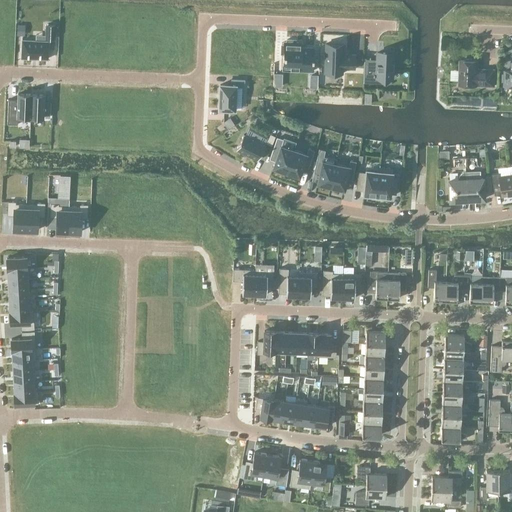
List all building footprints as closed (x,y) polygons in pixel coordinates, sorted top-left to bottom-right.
[(46,25),(45,38),(54,39),(54,25),(46,25)] [(22,40),(21,58),(47,59),(48,41),(22,40)] [(295,40),(286,40),(286,42),(283,42),(283,45),(281,44),(281,53),(283,53),(283,62),(291,63),(290,70),(312,71),(313,48),(301,47),(301,42),(295,42),(295,40)] [(343,44),(325,43),(324,73),(342,73),(342,68),(354,68),(354,55),(342,54),(343,44)] [(504,69),(503,86),(510,86),(510,88),(511,87),(511,50),(511,51),(511,69),(504,69)] [(392,53),(377,52),(376,62),(372,61),(372,64),(366,64),(365,76),(376,76),(391,77),(392,69),(393,69),(393,62),(392,62),(392,53)] [(460,60),(459,84),(494,86),(494,70),(477,69),(477,61),(472,61),(471,59),(466,59),(464,60),(460,60)] [(219,100),(219,109),(234,109),(235,86),(243,86),(244,80),(231,79),(231,85),(220,85),(219,93),(219,100)] [(8,99),(7,124),(17,124),(17,120),(30,120),(30,118),(31,94),(18,93),(17,99),(8,99)] [(31,94),(30,118),(43,118),(43,114),(50,115),(50,101),(43,101),(44,95),(31,94)] [(495,107),(493,99),(483,101),(484,109),(495,107)] [(243,134),(235,150),(257,160),(265,145),(243,134)] [(282,139),(276,137),(270,155),(276,157),(272,167),(285,172),(293,149),(280,145),(282,139)] [(306,154),(293,149),(285,172),(299,176),(302,166),(308,168),(314,150),(308,148),(306,154)] [(324,150),(318,149),(313,171),(319,173),(316,183),(330,186),(335,163),(336,159),(323,156),(324,150)] [(348,166),(335,163),(330,186),(344,189),(346,179),(352,180),(356,161),(349,160),(348,166)] [(365,172),(358,171),(356,187),(363,188),(363,195),(372,195),(371,196),(376,196),(379,167),(378,167),(378,171),(365,170),(365,172)] [(392,168),(379,167),(376,196),(380,197),(380,196),(389,197),(390,190),(396,191),(397,177),(391,176),(392,168)] [(449,201),(466,200),(465,171),(464,171),(464,172),(463,172),(461,173),(460,174),(459,176),(458,177),(458,179),(448,180),(449,201)] [(469,172),(467,172),(465,172),(465,171),(466,200),(483,199),(482,178),(472,178),(472,177),(471,175),(470,173),(469,172)] [(511,194),(511,187),(510,174),(498,176),(498,173),(491,174),(494,195),(505,193),(505,195),(511,194)] [(25,230),(26,204),(15,204),(15,202),(8,202),(7,214),(13,214),(13,229),(24,230),(25,230)] [(36,230),(37,215),(43,216),(44,203),(37,203),(37,205),(26,204),(25,230),(26,230),(36,230)] [(51,203),(50,216),(56,216),(56,231),(67,231),(67,232),(68,232),(69,206),(58,205),(58,204),(51,203)] [(80,206),(69,206),(68,232),(69,232),(69,231),(79,232),(80,217),(86,217),(87,205),(80,204),(80,206)] [(25,257),(6,258),(7,270),(8,270),(7,269),(26,268),(26,267),(25,257)] [(26,268),(7,269),(8,270),(8,280),(28,279),(28,267),(26,267),(26,268)] [(255,269),(233,268),(232,280),(242,280),(241,294),(254,294),(255,269)] [(298,275),(287,275),(288,268),(279,268),(278,293),(285,293),(285,296),(297,296),(298,275)] [(273,270),(255,269),(254,294),(266,295),(266,281),(272,282),(273,270)] [(444,300),(445,281),(435,281),(436,270),(428,269),(427,287),(433,287),(433,299),(444,300)] [(341,298),(342,273),(331,272),(332,270),(323,270),(322,295),(329,295),(329,297),(341,298)] [(298,275),(297,296),(310,297),(310,283),(316,283),(317,272),(298,271),(298,275)] [(387,298),(388,272),(370,271),(369,284),(367,284),(367,292),(368,292),(368,291),(375,291),(375,297),(387,298)] [(405,290),(405,283),(410,284),(410,277),(405,276),(406,272),(388,272),(387,298),(398,298),(399,289),(405,290)] [(361,274),(342,273),(341,298),(354,298),(354,285),(360,285),(361,274)] [(463,288),(463,275),(454,274),(451,281),(445,281),(444,300),(456,300),(457,288),(463,288)] [(480,301),(481,283),(469,282),(470,275),(463,275),(463,288),(469,289),(468,301),(480,301)] [(499,276),(492,276),(481,276),(481,283),(480,301),(492,302),(492,290),(498,290),(499,276)] [(511,276),(506,277),(499,276),(498,290),(505,290),(504,302),(511,302),(511,276)] [(28,279),(8,280),(9,289),(8,289),(8,291),(29,289),(28,279)] [(29,289),(8,291),(9,292),(9,301),(27,300),(27,301),(30,301),(29,289)] [(27,300),(9,301),(10,312),(28,311),(27,301),(27,300)] [(10,312),(9,312),(10,323),(20,323),(21,329),(33,328),(32,310),(28,311),(10,312)] [(342,329),(342,342),(350,342),(351,329),(342,329)] [(274,350),(275,331),(264,330),(263,341),(257,341),(256,353),(275,354),(275,350),(274,350)] [(21,338),(11,339),(11,350),(12,350),(35,349),(34,331),(21,332),(21,338)] [(285,351),(286,331),(284,331),(284,332),(275,331),(274,350),(275,350),(285,351)] [(296,351),(297,332),(287,332),(287,331),(286,331),(285,351),(296,351)] [(358,342),(365,342),(384,343),(384,331),(365,331),(365,336),(358,338),(358,342)] [(307,351),(307,332),(297,332),(296,351),(307,351)] [(317,352),(318,333),(307,332),(307,351),(317,352)] [(335,357),(335,344),(329,344),(329,333),(318,333),(317,352),(317,356),(335,357)] [(444,346),(470,347),(470,343),(463,340),(463,335),(444,334),(444,346)] [(511,359),(511,340),(501,340),(501,346),(491,345),(490,371),(501,372),(501,365),(503,365),(505,363),(505,359),(511,359)] [(383,355),(384,343),(365,342),(364,354),(383,355)] [(470,352),(470,347),(444,346),(443,357),(462,358),(462,351),(470,352)] [(35,349),(12,350),(13,361),(33,360),(35,360),(35,349)] [(383,366),(383,355),(364,354),(364,365),(383,366)] [(462,369),(462,358),(443,357),(443,368),(462,369)] [(33,360),(13,361),(13,370),(13,371),(33,370),(33,360)] [(382,377),(383,366),(364,365),(363,377),(382,377)] [(469,369),(462,369),(443,368),(442,380),(461,381),(462,375),(469,373),(469,369)] [(33,370),(13,371),(13,373),(14,382),(34,381),(33,370)] [(382,389),(382,377),(363,377),(363,388),(382,389)] [(442,380),(442,391),(468,392),(468,387),(461,387),(461,381),(442,380)] [(34,381),(14,382),(14,392),(14,393),(35,392),(35,391),(34,381)] [(381,400),(382,389),(363,388),(357,388),(357,392),(363,393),(362,399),(381,400)] [(14,392),(14,404),(38,403),(37,391),(35,391),(35,392),(14,393),(14,392)] [(442,391),(441,403),(460,403),(461,397),(467,397),(468,392),(442,391)] [(256,396),(254,408),(260,409),(259,416),(271,418),(274,399),(256,396)] [(295,402),(292,421),(303,423),(306,404),(307,400),(295,398),(294,402),(295,402)] [(274,399),(271,418),(281,420),(284,400),(274,399)] [(381,412),(381,400),(362,399),(362,411),(381,412)] [(509,432),(510,413),(503,412),(503,409),(501,406),(499,406),(500,400),(489,399),(488,425),(498,426),(498,431),(509,432)] [(284,400),(281,420),(292,421),(295,402),(294,402),(284,400)] [(460,415),(460,403),(441,403),(441,414),(460,415)] [(306,404),(303,423),(313,424),(316,405),(306,404)] [(316,405),(313,424),(325,426),(325,423),(331,424),(334,405),(327,404),(327,407),(316,405)] [(381,423),(381,412),(362,411),(362,422),(381,423)] [(467,415),(460,415),(441,414),(440,425),(459,426),(460,421),(467,419),(467,415)] [(347,422),(339,421),(338,434),(346,434),(347,422)] [(380,435),(381,423),(362,422),(361,434),(380,435)] [(459,432),(459,426),(440,425),(440,437),(466,438),(466,434),(459,432)] [(245,464),(242,478),(255,480),(256,475),(263,477),(264,474),(263,474),(267,454),(254,452),(251,465),(245,464)] [(267,454),(263,474),(264,474),(270,475),(269,482),(285,485),(287,471),(277,470),(279,456),(267,454)] [(291,472),(289,486),(309,488),(310,484),(309,483),(312,461),(299,459),(297,473),(291,472)] [(312,461),(309,483),(310,484),(316,484),(316,489),(328,491),(330,477),(323,476),(325,462),(312,461)] [(365,485),(385,485),(386,474),(369,473),(370,467),(356,466),(356,476),(365,479),(365,485)] [(497,470),(498,490),(509,490),(509,499),(511,499),(511,485),(509,486),(509,469),(497,470)] [(431,487),(451,488),(451,477),(461,477),(461,471),(448,470),(448,476),(431,476),(431,487)] [(486,490),(498,490),(497,470),(486,470),(486,486),(479,486),(480,500),(486,500),(486,490)] [(385,497),(385,485),(365,485),(365,490),(355,492),(355,504),(368,505),(368,496),(385,497)] [(450,500),(451,488),(431,487),(430,499),(447,500),(446,506),(460,507),(460,500),(450,500)]
